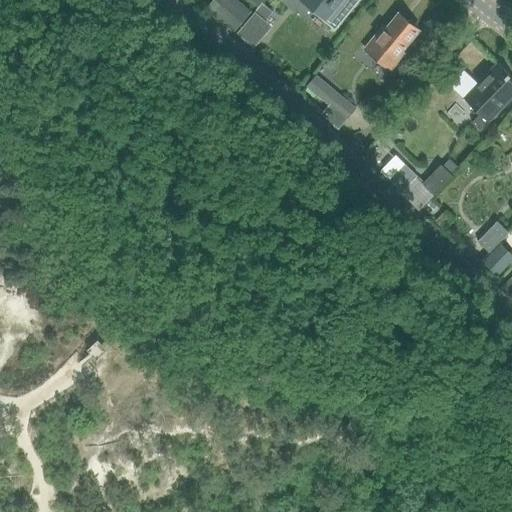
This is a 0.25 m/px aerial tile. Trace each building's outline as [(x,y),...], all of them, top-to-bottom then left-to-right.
[(251,10),(237,0),(213,0),(207,8),(234,31),(251,10)] [(303,0),(306,3),(320,14),(332,25),(330,27),(329,29),(332,32),(357,3),(353,0),(303,0)] [(262,4),(254,15),(264,23),(266,21),(273,13),(262,4)] [(364,48),(379,61),(391,71),(406,53),(402,50),(419,30),(415,26),(415,25),(411,22),(409,22),(399,13),(386,28),(383,25),(373,37),(364,48)] [(477,109),(480,112),(479,113),(480,113),(471,122),(479,130),(488,121),(489,122),(511,98),(511,80),(494,64),(463,96),(477,109)] [(355,107),(338,93),(316,75),(306,86),(327,105),(320,113),(337,128),(355,107)] [(405,162),(388,180),(400,191),(401,192),(415,177),(418,174),(405,162)] [(421,183),(432,195),(452,176),(440,164),(421,183)] [(488,252),(508,232),(496,221),(477,241),(488,252)] [(497,273),(511,258),(511,256),(502,245),(485,261),(497,273)] [(511,275),(500,287),(509,296),(511,292),(511,275)] [(92,354),(97,359),(107,350),(97,339),(87,349),(92,354)]
